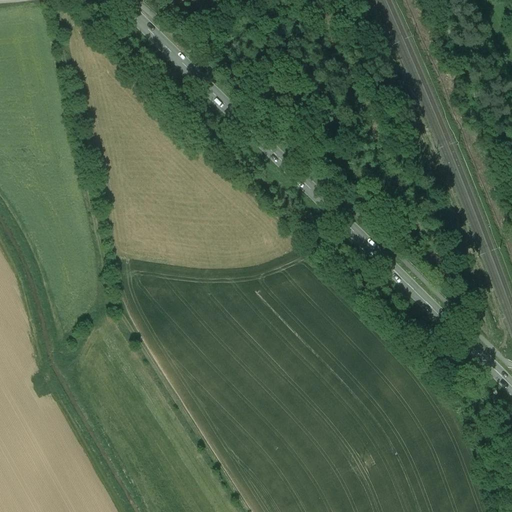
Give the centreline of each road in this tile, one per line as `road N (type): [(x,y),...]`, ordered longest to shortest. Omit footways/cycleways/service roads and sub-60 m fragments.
road 1 (track): [(49,0),(107,304),(241,511)]
road 2 (primary): [(511,387),(117,0)]
road 3 (track): [(425,0),(511,203)]
